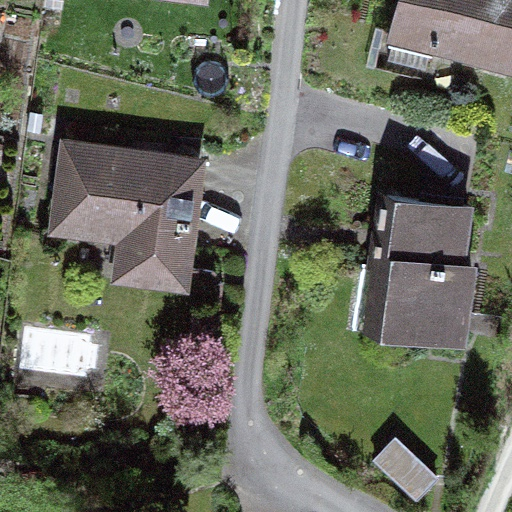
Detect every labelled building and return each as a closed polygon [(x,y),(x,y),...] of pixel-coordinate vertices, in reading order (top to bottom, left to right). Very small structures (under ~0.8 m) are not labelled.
[(43,0),(43,8),(63,9),(63,0),(43,0)] [(432,42),(511,61),(511,0),(402,0),(388,58),(426,67),(432,42)] [(30,114),(28,132),(40,134),(43,116),(30,114)] [(54,226),(133,236),(129,266),(186,273),(201,158),(65,141),(54,226)] [(467,204),(386,195),(372,311),(423,317),(422,327),(463,332),(471,268),(460,267),(467,204)] [(414,499),(435,477),(396,440),(375,461),(414,499)]
